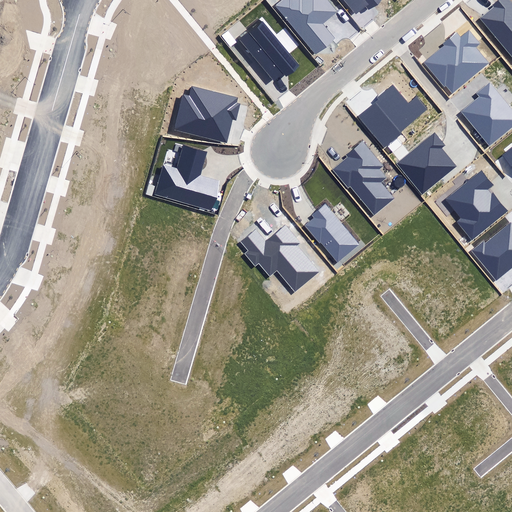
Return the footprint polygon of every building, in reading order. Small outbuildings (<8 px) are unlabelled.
[(336,11),(326,0),(283,0),(276,6),(316,53),(334,38),(322,24),(336,11)] [(380,0),(342,0),(356,15),(366,6),(369,10),(380,0)] [(480,18),(511,58),(511,4),(508,0),(498,0),(492,5),(494,7),(480,18)] [(262,22),(234,47),(266,83),(272,78),(275,81),(283,74),(286,78),(300,65),(262,22)] [(461,36),(457,31),(443,43),(445,45),(424,63),(444,87),(446,85),(453,92),(488,62),(475,47),(480,43),(469,29),(461,36)] [(511,126),(511,109),(490,82),(476,93),(479,97),(462,111),(490,145),(511,126)] [(409,103),(393,84),(377,97),(380,101),(360,118),(383,144),(425,108),(416,97),(409,103)] [(177,130),(227,142),(232,120),(237,121),(241,105),(241,103),(237,102),(238,98),(193,87),(190,97),(185,96),(177,130)] [(446,145),(435,132),(396,163),(422,195),(457,166),(442,148),(446,145)] [(383,166),(363,141),(346,155),(347,157),(332,170),(347,188),(350,186),(374,215),(394,199),(380,183),(386,178),(379,170),(383,166)] [(207,152),(183,145),(177,168),(163,164),(154,194),(211,210),(219,181),(200,175),(202,170),(206,156),(207,152)] [(511,146),(502,155),(511,167),(511,146)] [(456,222),(471,241),(508,212),(493,192),(491,194),(487,190),(493,185),(481,171),(445,199),(461,218),(456,222)] [(359,244),(325,204),(312,215),(314,217),(304,226),(319,244),(321,242),(337,262),(359,244)] [(483,239),(470,250),(496,281),(511,268),(511,223),(510,222),(486,242),(483,239)] [(266,241),(256,229),(241,242),(249,251),(245,254),(255,267),(259,264),(270,278),(277,272),(295,293),(320,272),(297,245),(300,243),(286,225),(266,241)] [(68,511),(104,484),(80,454),(36,488),(54,511),(68,511)]
